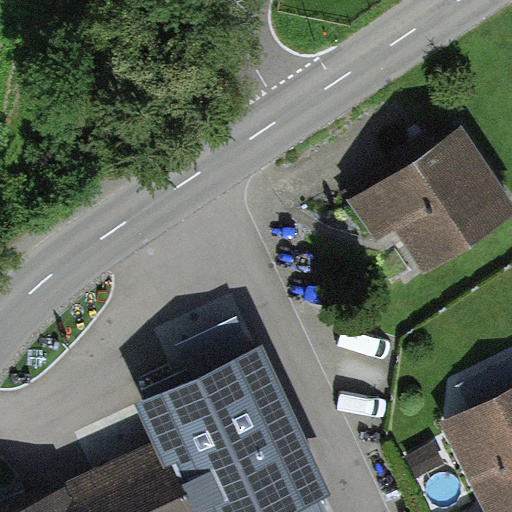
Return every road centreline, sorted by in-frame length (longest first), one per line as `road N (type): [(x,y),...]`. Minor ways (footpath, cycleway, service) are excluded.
road 1 (tertiary): [(0,327),(62,266),(462,0)]
road 2 (track): [(256,0),(250,40),(257,71),(288,116)]
